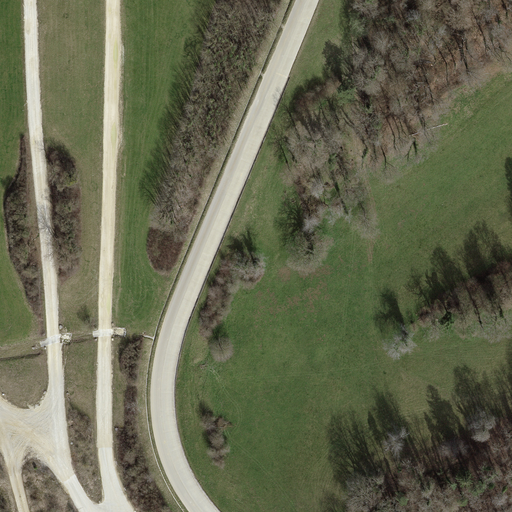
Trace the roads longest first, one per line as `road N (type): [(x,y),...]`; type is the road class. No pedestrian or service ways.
road 1 (track): [(123,511),(105,440),(111,0)]
road 2 (track): [(46,445),(54,377),(31,0)]
road 3 (track): [(87,511),(46,445),(0,410)]
